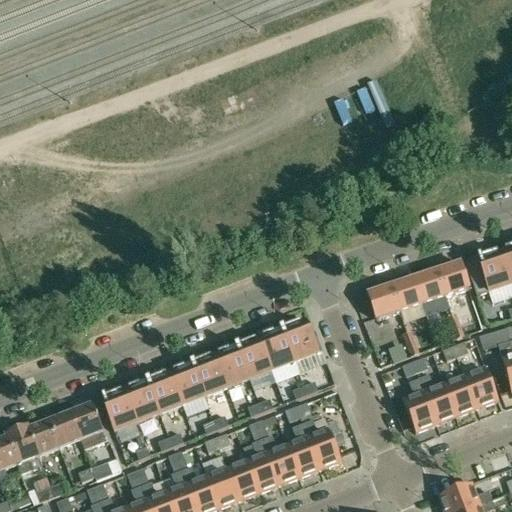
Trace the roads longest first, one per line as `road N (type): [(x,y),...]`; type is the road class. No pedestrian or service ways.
road 1 (unclassified): [(310,280),(0,397)]
road 2 (residential): [(394,479),(310,280)]
road 3 (unclassified): [(511,207),(310,280)]
road 4 (residential): [(394,479),(511,441)]
